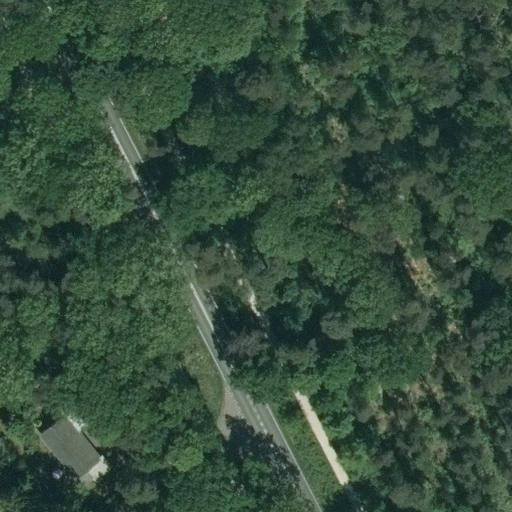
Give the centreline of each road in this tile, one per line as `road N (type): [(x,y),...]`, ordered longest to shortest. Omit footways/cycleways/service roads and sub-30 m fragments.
road 1 (secondary): [(252,408),(43,0)]
road 2 (residential): [(125,511),(252,408)]
